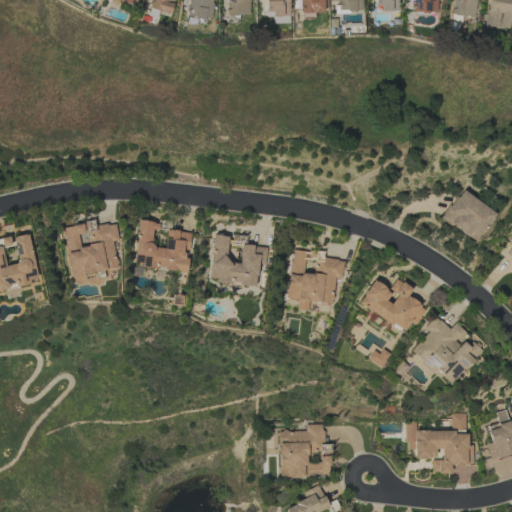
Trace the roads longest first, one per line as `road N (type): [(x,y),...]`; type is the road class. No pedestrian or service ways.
road 1 (residential): [(0,208),(141,189),(335,220),(417,252),(511,332)]
road 2 (residential): [(366,479),(441,501),(511,494)]
